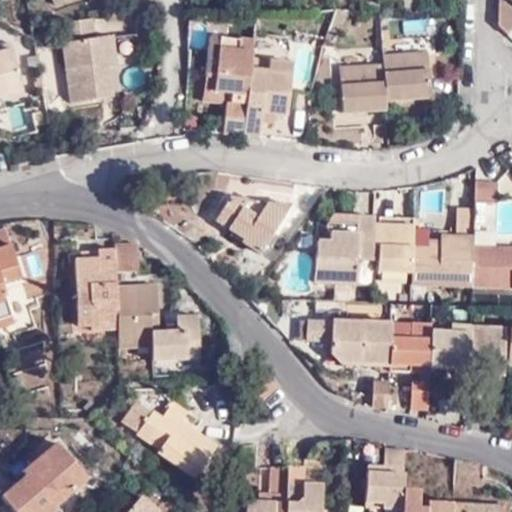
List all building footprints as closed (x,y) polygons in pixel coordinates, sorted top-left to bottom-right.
[(511,0),(500,0),(511,9),(511,0)] [(335,14),(333,14),(327,31),(328,31),(335,14)] [(335,14),(328,31),(337,33),(344,14),(335,14)] [(92,40),(89,19),(60,23),(64,43),(58,44),(67,104),(108,98),(105,69),(101,38),(92,40)] [(389,30),(380,30),(382,40),(390,39),(389,30)] [(221,131),(241,133),(247,75),(248,67),(248,64),(249,57),(250,51),(237,50),(238,38),(208,35),(204,74),(213,75),(211,89),(229,90),(228,100),(224,100),(221,131)] [(108,37),(101,38),(105,69),(113,69),(108,37)] [(251,47),(251,40),(238,38),(237,50),(250,51),(251,47)] [(405,98),(415,97),(430,96),(427,52),(382,54),(383,64),(385,106),(405,105),(405,98)] [(0,98),(18,93),(8,53),(0,54),(0,98)] [(339,67),(365,65),(365,53),(338,54),(339,67)] [(248,64),(248,67),(265,70),(266,60),(249,57),(248,64)] [(247,75),(241,133),(257,136),(259,120),(260,112),(273,113),(285,114),(290,62),(266,60),(265,70),(248,67),(247,75)] [(385,106),(383,64),(365,65),(339,67),(342,111),(386,108),(385,106)] [(202,97),(224,100),(228,100),(229,90),(211,89),(213,75),(204,74),(202,97)] [(260,112),(259,120),(272,121),(273,113),(260,112)] [(495,189),(472,188),(471,215),(470,219),(494,220),(495,189)] [(257,259),(280,220),(261,211),(262,209),(224,206),(212,229),(240,245),(239,249),(257,259)] [(261,211),(280,220),(286,211),(262,209),(261,211)] [(470,219),(471,215),(453,215),(453,241),(437,241),(437,252),(410,252),(409,277),(409,288),(468,291),(469,251),(470,239),(470,219)] [(493,240),(494,220),(470,219),(470,239),(493,240)] [(356,265),(369,265),(370,253),(371,222),(329,220),(323,232),(327,236),(327,246),(314,245),(313,286),(355,288),(356,265)] [(411,230),(411,222),(377,221),(377,229),(411,230)] [(375,253),(375,276),(409,277),(410,252),(411,234),(411,230),(377,229),(375,253)] [(0,329),(12,326),(0,290),(0,286),(18,280),(1,233),(0,233),(0,329)] [(438,235),(411,234),(410,252),(437,252),(437,241),(438,235)] [(135,247),(112,247),(112,251),(115,330),(116,351),(148,351),(148,335),(148,332),(146,332),(146,314),(154,314),(154,289),(136,289),(135,247)] [(115,330),(112,251),(95,251),(95,260),(71,260),(73,307),(88,307),(89,331),(115,330)] [(511,252),(469,251),(468,291),(511,292),(511,252)] [(155,332),(154,314),(146,314),(146,332),(148,332),(155,332)] [(172,334),(148,335),(148,351),(149,363),(197,362),(195,319),(171,320),(172,334)] [(387,341),(388,327),(302,324),(301,344),(327,345),(327,358),(339,367),(386,369),(387,341)] [(424,377),(424,373),(426,335),(426,329),(407,328),(407,343),(387,341),(386,369),(385,375),(424,377)] [(450,382),(464,383),(464,380),(466,330),(446,329),(446,337),(426,335),(424,373),(450,373),(450,382)] [(466,330),(464,380),(479,379),(485,380),(485,389),(498,390),(502,332),(466,330)] [(260,406),(275,391),(262,377),(246,392),(260,406)] [(368,410),(384,412),(385,386),(369,386),(368,410)] [(406,412),(423,414),(424,386),(408,386),(406,412)] [(176,426),(182,416),(167,406),(157,421),(130,405),(117,426),(134,437),(133,439),(154,454),(153,456),(191,482),(212,451),(186,433),(176,426)] [(192,422),(182,416),(176,426),(186,433),(192,422)] [(53,499),(57,504),(84,480),(54,445),(19,474),(23,479),(25,478),(47,504),(53,499)] [(398,491),(400,452),(381,451),(380,469),(362,468),(359,504),(379,505),(379,510),(397,511),(398,491)] [(480,470),(449,464),(447,505),(446,511),(501,511),(502,511),(480,511),(480,470)] [(283,499),(285,472),(266,471),(264,497),(268,497),(283,499)] [(301,472),(285,471),(285,472),(283,499),(283,507),(282,511),(317,511),(319,489),(300,488),(301,472)] [(53,511),(51,509),(47,504),(25,478),(23,479),(0,498),(0,500),(9,511),(53,511)] [(414,492),(398,491),(397,511),(421,511),(421,508),(413,508),(414,492)] [(268,497),(264,497),(253,497),(253,506),(268,506),(268,497)] [(283,507),(283,499),(268,497),(268,506),(283,507)] [(51,509),(57,504),(53,499),(47,504),(51,509)] [(148,511),(138,502),(129,511),(148,511)]
